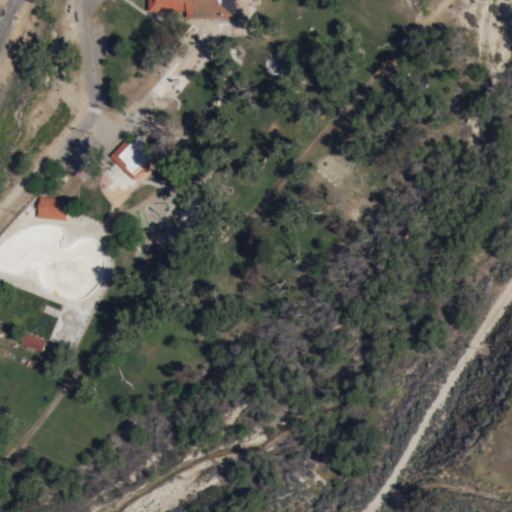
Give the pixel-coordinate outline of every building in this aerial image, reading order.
[(148,0),(235,0),(236,17),(187,18),(187,11),(149,11),(148,0)] [(257,36),(239,36),(239,27),(246,27),(246,4),(256,4),(257,36)] [(110,156),(134,131),(158,155),(134,180),(110,156)] [(37,217),(39,196),(68,199),(66,220),(37,217)] [(46,341),(42,352),(20,344),(24,333),(46,341)]
